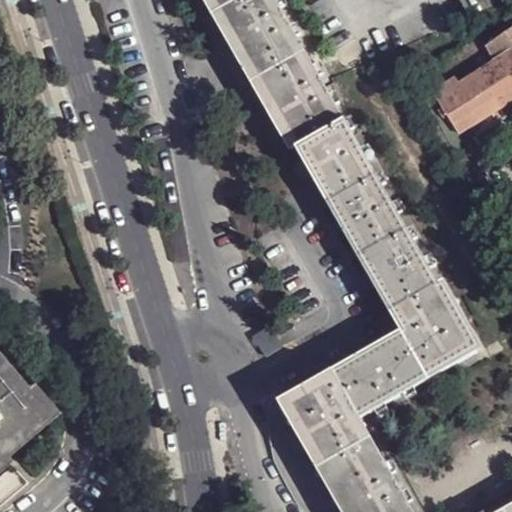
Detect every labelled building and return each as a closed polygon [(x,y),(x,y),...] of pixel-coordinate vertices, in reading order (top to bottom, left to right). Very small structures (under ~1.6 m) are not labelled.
[(206,0),(233,47),(262,97),(291,148),(297,145),(345,117),(303,43),(278,0),(206,0)] [(432,92),(457,133),(498,108),(511,99),(511,28),(487,45),(497,60),(459,85),(455,78),(432,92)] [(511,99),(498,108),(504,118),(511,113),(511,99)] [(391,309),(401,328),(429,376),(483,346),(444,278),(439,281),(345,117),(297,145),(323,191),(349,236),(375,282),(391,309)] [(454,156),(455,159),(465,178),(477,199),(495,189),(471,147),(454,156)] [(361,415),(429,376),(401,328),(386,336),(333,366),(361,415)] [(416,511),(372,434),(361,415),(333,366),(279,397),(298,431),(317,465),(344,511),(416,511)] [(0,369),(0,463),(48,423),(0,369)] [(511,511),(511,501),(503,506),(506,511),(511,511)]
